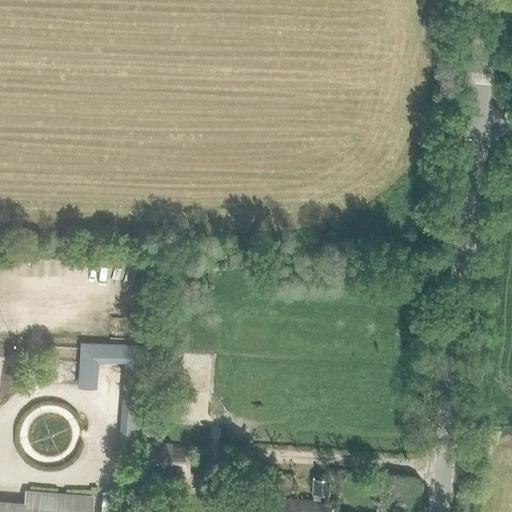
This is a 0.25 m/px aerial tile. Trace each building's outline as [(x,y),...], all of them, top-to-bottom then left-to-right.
[(124,364),(118,450),(144,452),(146,427),(141,427),(147,345),(80,340),(77,388),(96,389),(98,362),(124,364)] [(190,476),(192,448),(148,445),(146,473),(190,476)] [(321,477),(321,480),(316,479),(315,495),(330,496),(331,480),(328,480),(328,477),(321,477)] [(27,507),(0,504),(0,511),(92,511),(94,499),(27,494),(27,507)] [(149,511),(160,511),(162,498),(150,497),(148,511),(149,511)] [(333,511),(334,504),(252,498),(251,511),(333,511)]
